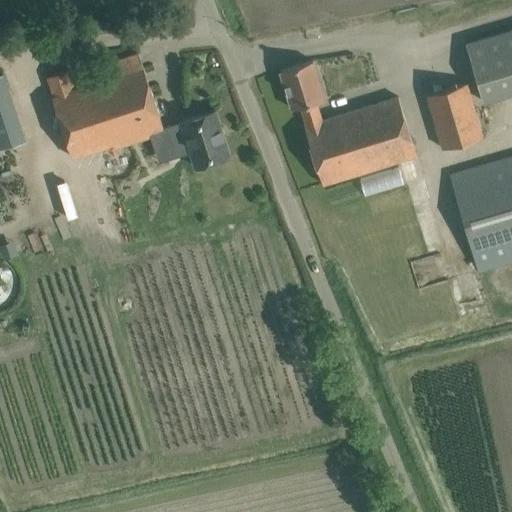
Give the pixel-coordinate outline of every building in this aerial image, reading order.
[(511,26),(466,40),(482,100),(511,92),(511,26)] [(147,130),(156,155),(170,150),(162,126),(163,126),(143,65),(142,65),(138,52),(113,60),(118,73),(74,87),(68,68),(46,75),(53,94),(51,94),(71,155),(147,130)] [(314,59),(299,63),(280,69),(292,107),(300,105),(306,124),(304,124),(322,182),(417,153),(400,95),(324,119),(319,101),(326,99),(320,80),(318,71),(314,59)] [(0,74),(0,148),(25,141),(3,73),(0,74)] [(482,135),(465,83),(426,95),(442,148),(482,135)] [(180,120),(195,166),(230,155),(215,109),(180,120)] [(511,259),(511,154),(451,173),(479,269),(511,259)]
